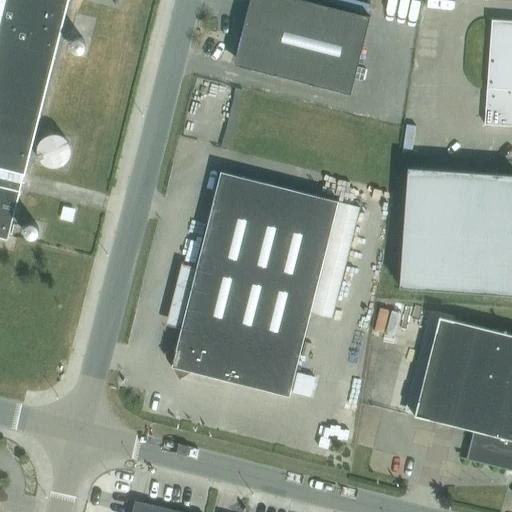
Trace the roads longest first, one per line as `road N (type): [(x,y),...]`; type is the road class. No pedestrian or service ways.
road 1 (unclassified): [(77,432),(187,0)]
road 2 (unclassified): [(392,511),(77,432)]
